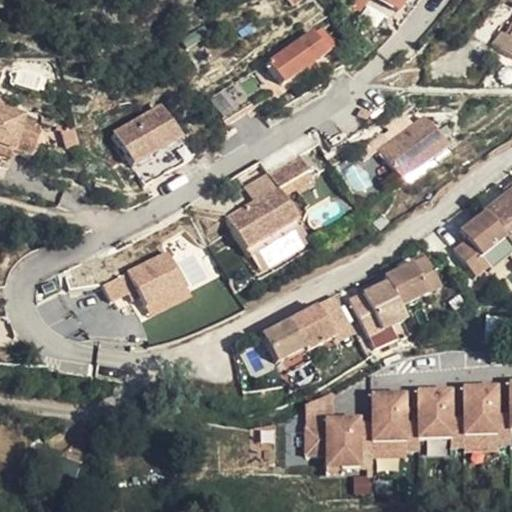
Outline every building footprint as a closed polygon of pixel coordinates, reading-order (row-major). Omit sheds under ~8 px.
[(387,0),(400,9),(406,0),(387,0)] [(511,0),(505,0),(486,23),(496,32),(508,24),(511,19),(511,0)] [(511,19),(508,24),(496,32),(508,41),(511,34),(511,19)] [(287,81),(333,48),(317,25),(271,58),(287,81)] [(202,82),(218,110),(250,90),(232,63),(202,82)] [(109,115),(140,167),(189,138),(158,86),(109,115)] [(36,139),(42,117),(35,115),(38,106),(40,101),(0,89),(0,129),(14,133),(36,139)] [(35,115),(42,117),(45,108),(38,106),(35,115)] [(427,116),(382,149),(404,179),(449,146),(427,116)] [(0,141),(11,144),(14,133),(0,129),(0,141)] [(268,171),(278,186),(306,166),(299,152),(268,171)] [(268,171),(246,186),(255,201),(278,186),(268,171)] [(303,225),(278,186),(255,201),(227,220),(251,258),(253,257),(301,227),(303,225)] [(495,203),(508,194),(504,190),(492,200),(495,203)] [(511,199),(508,194),(495,203),(492,200),(470,217),(473,223),(460,232),(464,238),(448,249),(472,279),(488,263),(478,252),(500,232),(509,244),(511,247),(511,199)] [(262,272),(310,242),(301,227),(253,257),(262,272)] [(488,263),(509,244),(500,232),(478,252),(488,263)] [(185,288),(167,252),(102,286),(110,302),(127,293),(135,289),(139,297),(145,308),(185,288)] [(439,286),(419,252),(380,272),(384,280),(346,299),(365,335),(403,315),(400,307),(439,286)] [(185,288),(145,308),(149,317),(190,296),(185,288)] [(139,297),(135,289),(127,293),(131,301),(139,297)] [(315,316),(331,308),(326,300),(309,309),(315,316)] [(347,337),(331,308),(315,316),(309,309),(288,320),(291,329),(274,338),(289,364),(317,348),(319,354),(347,337)] [(270,330),(274,338),(291,329),(288,320),(270,330)] [(502,430),(500,384),(464,386),(466,432),(502,430)] [(456,433),(454,387),(418,388),(420,434),(456,433)] [(409,438),(407,392),(372,394),(374,440),(409,438)] [(362,464),(363,415),(333,416),(330,395),(306,404),(307,457),(327,454),(327,463),(362,464)] [(64,472),(67,457),(59,455),(55,470),(64,472)] [(83,461),(67,457),(64,472),(80,476),(83,461)]
